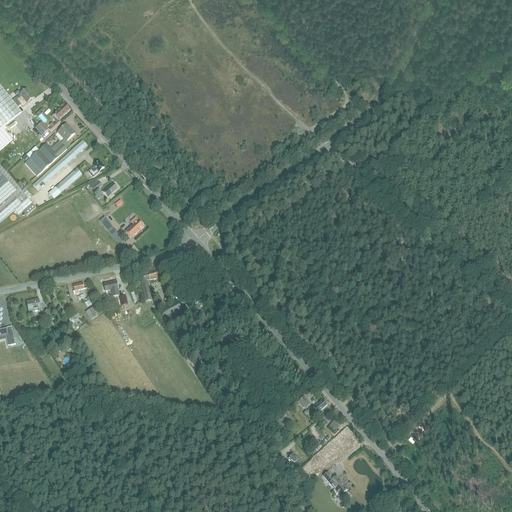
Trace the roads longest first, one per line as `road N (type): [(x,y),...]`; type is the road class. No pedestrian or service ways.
road 1 (tertiary): [(196,240),(365,116),(428,0)]
road 2 (tertiary): [(404,483),(196,240)]
road 3 (tertiary): [(196,240),(0,17)]
road 4 (tertiary): [(0,293),(173,256),(196,240)]
